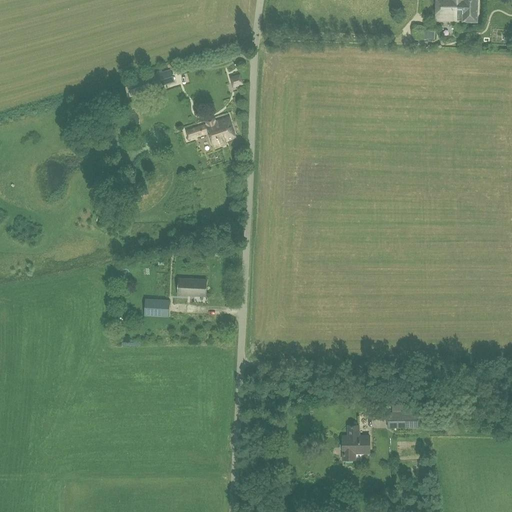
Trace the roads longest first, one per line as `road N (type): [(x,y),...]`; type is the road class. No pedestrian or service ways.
road 1 (unclassified): [(232,511),(259,0)]
road 2 (track): [(370,412),(330,365),(241,362)]
